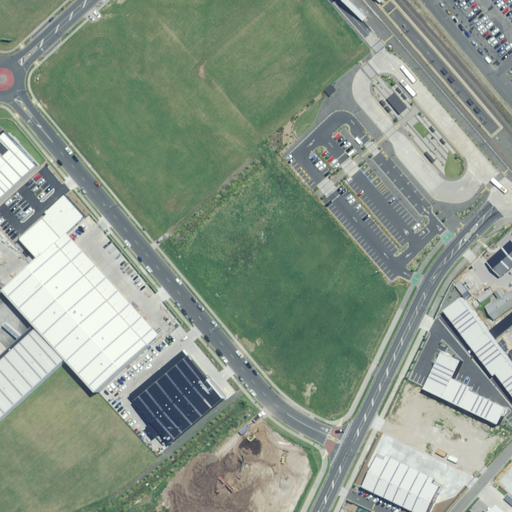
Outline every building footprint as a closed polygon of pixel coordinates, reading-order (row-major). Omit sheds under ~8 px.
[(331,95),(339,89),(334,83),(326,89),(330,93),(331,95)] [(389,97),(403,113),(410,106),(397,91),(389,97)] [(11,133),(0,142),(0,203),(41,166),(11,133)] [(39,260),(6,290),(99,393),(163,336),(69,233),(88,217),(67,195),(19,238),(39,260)] [(502,276),(511,267),(511,239),(488,260),(502,276)] [(471,274),(468,276),(478,289),(481,286),(471,274)] [(464,294),(469,290),(462,280),(456,284),(464,294)] [(511,290),(505,295),(501,288),(494,293),(498,299),(486,308),(495,320),(511,308),(511,290)] [(511,362),(464,299),(447,312),(497,378),(500,375),(511,390),(511,362)] [(511,312),(492,329),(500,338),(511,328),(511,312)] [(39,329),(0,365),(0,424),(68,361),(39,329)] [(173,442),(227,397),(186,348),(131,394),(154,421),(148,426),(157,437),(164,432),(173,442)] [(465,363),(444,353),(428,388),(503,422),(509,408),(473,391),(475,389),(457,380),(465,363)] [(380,454),(365,484),(422,511),(432,511),(448,482),(390,454),(388,458),(380,454)] [(509,511),(499,503),(491,511),(509,511)]
